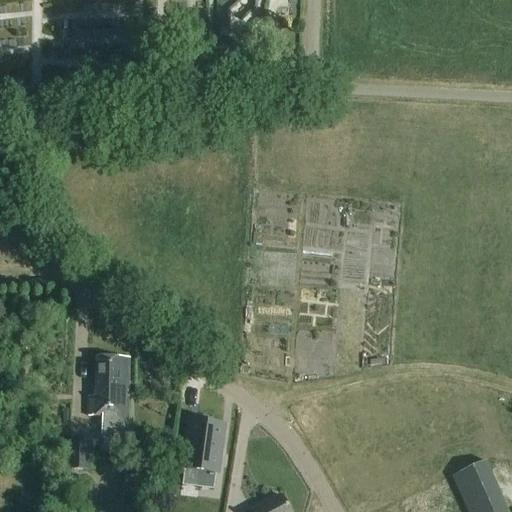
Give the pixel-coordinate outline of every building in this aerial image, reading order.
[(101,418),(101,437),(128,437),(129,360),(96,360),(95,399),(88,399),(88,418),(101,418)] [(188,430),(186,479),(204,479),(204,496),(217,497),(218,480),(220,431),(188,430)] [(67,443),(67,472),(88,472),(88,443),(67,443)] [(508,511),(487,464),(454,479),(468,511),(508,511)] [(287,511),(280,497),(252,511),(287,511)]
